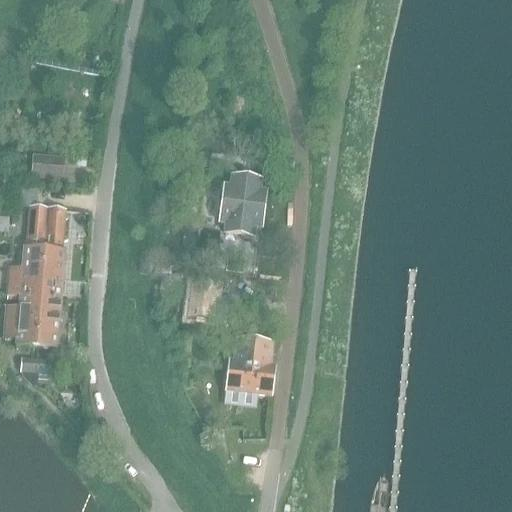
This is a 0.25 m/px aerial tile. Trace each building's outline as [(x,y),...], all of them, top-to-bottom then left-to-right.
[(30,181),(62,183),(63,159),(31,157),(30,181)] [(259,231),(264,195),(258,194),(260,184),(231,180),(230,190),(224,190),(219,225),(225,226),(224,236),(252,239),(253,230),(259,231)] [(20,299),(40,301),(47,210),(28,209),(24,252),(23,251),(22,271),(7,270),(5,298),(20,299)] [(47,210),(40,301),(60,302),(65,212),(47,210)] [(189,285),(184,321),(211,324),(216,288),(189,285)] [(16,348),(37,349),(40,301),(20,299),(19,309),(4,308),(2,341),(17,343),(16,348)] [(40,301),(37,349),(57,351),(60,302),(40,301)] [(190,356),(191,338),(178,338),(177,355),(190,356)] [(269,398),(272,370),(268,370),(271,348),(236,344),(234,365),(229,364),(226,393),(269,398)] [(48,376),(49,363),(21,361),(20,374),(48,376)]
